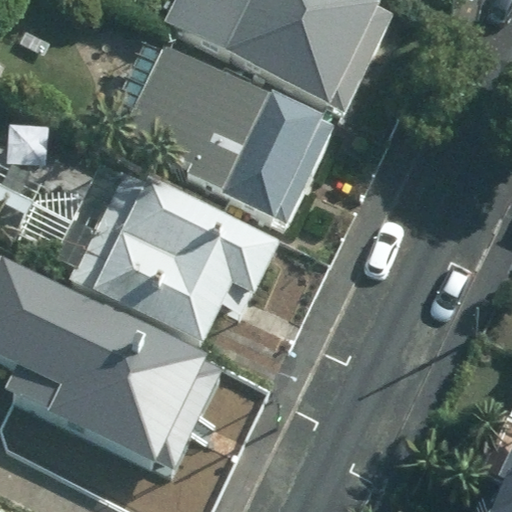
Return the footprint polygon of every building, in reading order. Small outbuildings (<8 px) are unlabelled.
[(339,127),(388,24),(340,0),(178,0),(163,29),(339,127)] [(281,238),(332,140),(147,48),(101,134),(184,177),(180,185),(281,238)] [(238,325),(271,259),(98,174),(50,272),(69,282),(64,293),(198,359),(219,316),(238,325)] [(31,214),(0,197),(0,250),(9,255),(31,214)] [(164,491),(218,382),(94,316),(92,322),(9,278),(0,295),(0,351),(22,364),(4,397),(46,419),(44,426),(164,491)] [(511,511),(511,411),(501,435),(497,433),(468,489),(495,503),(492,509),(475,510),(473,511),(511,511)]
